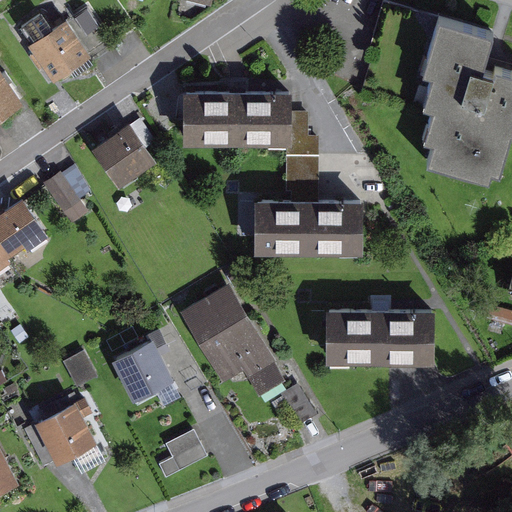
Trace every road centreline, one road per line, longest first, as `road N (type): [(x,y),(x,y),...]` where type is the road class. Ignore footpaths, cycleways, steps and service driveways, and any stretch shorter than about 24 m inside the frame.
road 1 (residential): [(511,383),(206,511)]
road 2 (residential): [(0,176),(262,0)]
